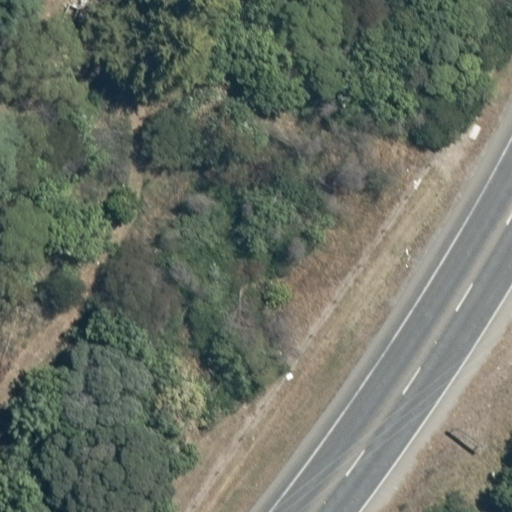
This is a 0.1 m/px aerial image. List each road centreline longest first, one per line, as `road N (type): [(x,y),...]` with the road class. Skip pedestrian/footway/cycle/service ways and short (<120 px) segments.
road 1 (trunk): [(352,0),(311,91),(0,504)]
road 2 (trunk): [(316,511),(511,202)]
